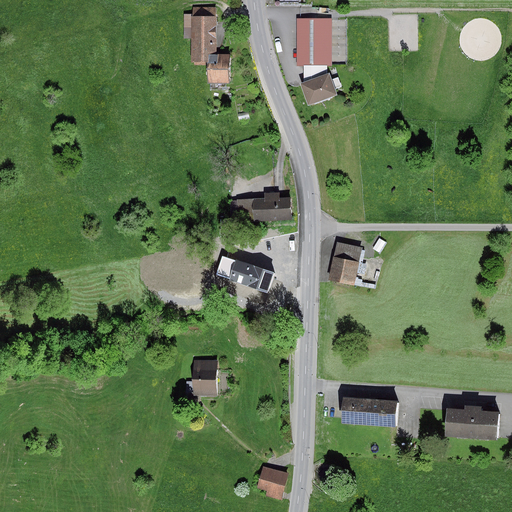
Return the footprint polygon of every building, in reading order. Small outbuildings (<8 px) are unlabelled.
[(195,62),(212,62),(213,55),(219,55),(218,7),(194,7),(194,14),(185,14),(185,39),(195,38),(195,62)] [(334,21),(299,20),(298,65),(306,65),(329,66),(333,66),(334,21)] [(219,55),(213,55),(212,62),(211,81),(232,82),(233,56),(219,55)] [(329,66),(306,65),(306,84),(329,75),(329,66)] [(306,84),(304,85),(312,105),(340,95),(338,88),(342,86),(339,79),(335,81),(332,74),(329,75),(306,84)] [(267,199),(240,200),(241,223),(294,219),(293,198),(282,198),(282,192),(267,193),(267,199)] [(380,239),(375,248),(381,252),(387,243),(380,239)] [(365,249),(340,243),(332,280),(357,286),(365,249)] [(290,265),(268,257),(257,289),(279,296),(290,265)] [(246,278),(222,272),(216,294),(240,300),(246,278)] [(221,363),(196,362),(196,382),(188,382),(188,392),(196,392),(195,396),(220,396),(221,363)] [(403,403),(350,399),(348,423),(401,427),(403,403)] [(467,411),(451,410),(449,438),(502,441),(504,413),(484,412),(484,408),(468,407),(467,411)] [(291,474),(265,467),(259,488),(269,491),(268,496),(284,500),(291,474)]
